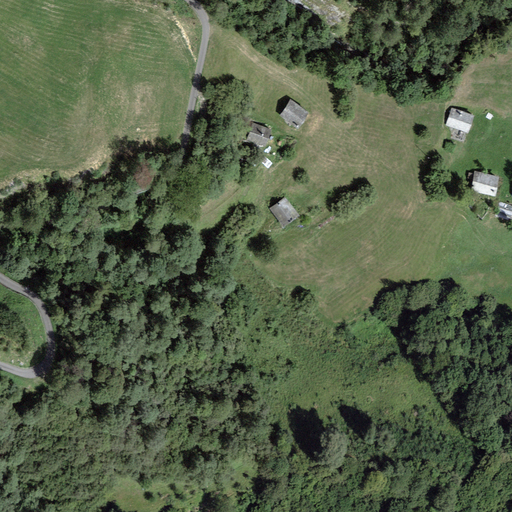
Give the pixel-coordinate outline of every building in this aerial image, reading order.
[(309,112),(290,99),(279,115),(298,128),(309,112)] [(474,114),(451,107),(446,126),(469,132),(474,114)] [(271,129),(252,122),(246,140),(265,146),(271,129)] [(499,175),(474,171),(471,191),(496,195),(499,175)] [(299,216),(285,197),(270,208),(284,227),(299,216)]
